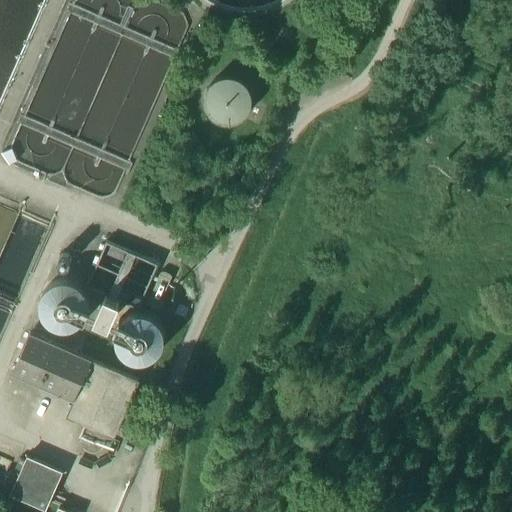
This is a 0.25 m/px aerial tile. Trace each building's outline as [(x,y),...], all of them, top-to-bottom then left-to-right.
[(250,107),(252,98),(250,89),(245,81),(237,76),(228,74),(219,76),(211,81),(206,89),(204,98),(206,107),(212,115),(219,120),(229,122),(238,120),(245,115),(250,107)] [(159,263),(108,240),(88,284),(107,293),(121,299),(139,307),(159,263)] [(76,324),(84,318),(86,319),(91,306),(89,305),(89,296),(85,288),(78,281),(70,278),(60,278),(52,282),(45,288),(42,296),(41,306),(44,314),(50,321),(58,325),(68,326),(76,324)] [(107,293),(97,316),(110,322),(121,299),(107,293)] [(118,334),(120,346),(124,352),(132,357),(142,359),(150,358),(159,351),(164,344),(166,335),(164,327),(160,320),(153,314),(147,312),(140,311),(130,314),(123,320),(119,327),(118,334)] [(92,357),(31,330),(13,369),(75,396),(92,357)] [(139,377),(92,357),(75,396),(67,413),(114,433),(139,377)] [(95,447),(83,442),(77,454),(89,459),(95,447)] [(63,468),(28,453),(26,457),(22,468),(11,490),(46,506),(63,468)] [(21,455),(16,465),(22,468),(26,457),(21,455)]
